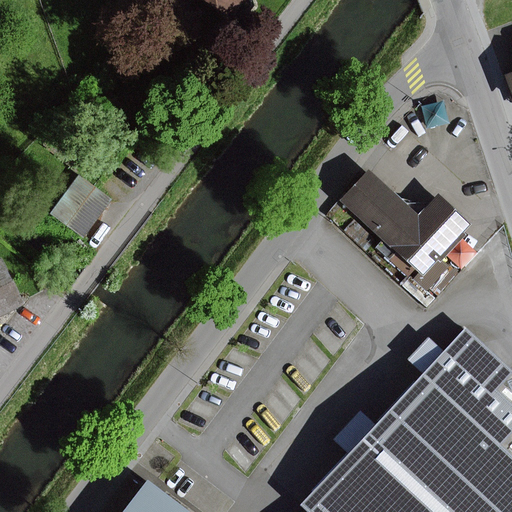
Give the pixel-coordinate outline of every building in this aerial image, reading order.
[(239,0),(199,0),(224,20),(239,0)] [(511,72),(501,76),(511,105),(511,72)] [(415,218),(367,174),(342,202),(398,252),(389,262),(425,294),(450,268),(442,260),(464,236),(460,233),(467,225),(435,196),(415,218)] [(76,175),(48,214),(81,238),(110,199),(76,175)] [(0,318),(20,308),(17,301),(0,269),(0,318)] [(295,505),(301,511),(511,511),(511,458),(498,445),(511,430),(511,407),(494,391),(511,373),(463,327),(441,352),(419,374),(371,424),(344,454),(295,505)] [(405,360),(419,374),(441,352),(426,338),(405,360)] [(329,440),(344,454),(371,424),(356,410),(329,440)] [(117,511),(180,511),(141,482),(117,511)]
